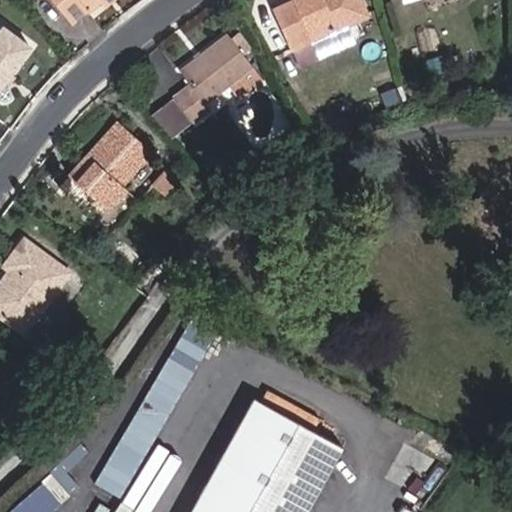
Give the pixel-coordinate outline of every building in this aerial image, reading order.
[(108,0),(56,0),(73,20),(88,7),(96,0),(101,0),(104,4),(108,0)] [(291,0),(291,1),(271,9),(288,48),(307,40),(304,32),(359,8),(355,0),(291,0)] [(9,85),(3,80),(30,42),(0,20),(0,97),(4,97),(9,94),(10,89),(9,85)] [(204,101),(251,66),(228,35),(179,71),(189,84),(172,98),(191,122),(209,107),(204,101)] [(120,184),(149,150),(117,122),(60,187),(98,220),(125,188),(120,184)] [(165,193),(178,179),(166,168),(153,182),(165,193)] [(0,283),(0,313),(20,329),(66,269),(22,235),(2,261),(16,272),(12,276),(8,273),(0,283)] [(0,259),(0,283),(8,273),(12,276),(16,272),(2,261),(0,259)] [(167,354),(95,483),(121,497),(193,369),(167,354)] [(298,511),(337,443),(247,393),(181,511),(298,511)] [(47,484),(4,511),(51,511),(58,501),(47,484)]
